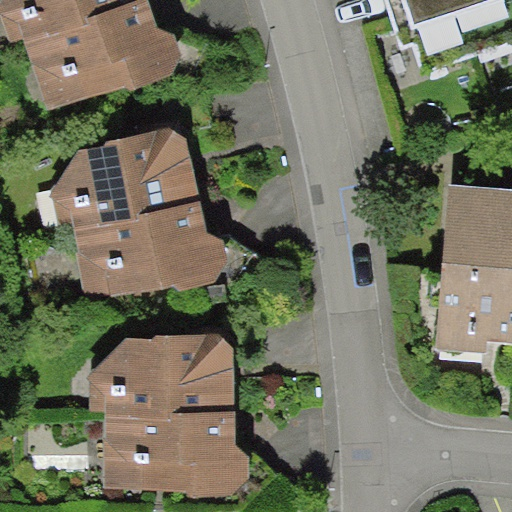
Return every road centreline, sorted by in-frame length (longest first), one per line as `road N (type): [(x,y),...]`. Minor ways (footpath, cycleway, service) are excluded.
road 1 (residential): [(289,0),(342,177),(372,449)]
road 2 (residential): [(372,449),(511,461)]
